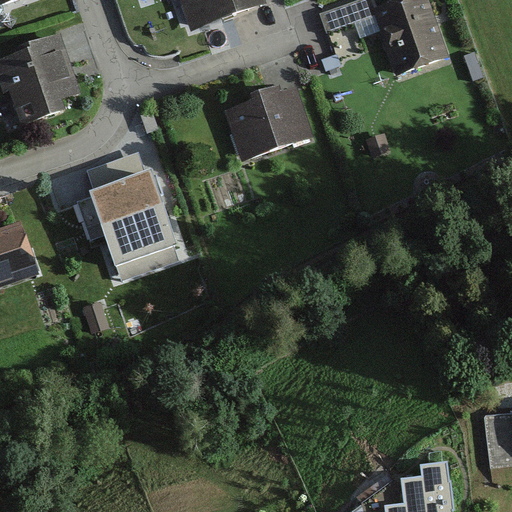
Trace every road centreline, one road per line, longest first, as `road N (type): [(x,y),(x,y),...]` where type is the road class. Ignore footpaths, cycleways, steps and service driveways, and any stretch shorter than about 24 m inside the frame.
road 1 (residential): [(119,101),(296,38)]
road 2 (residential): [(119,101),(100,144),(0,177)]
